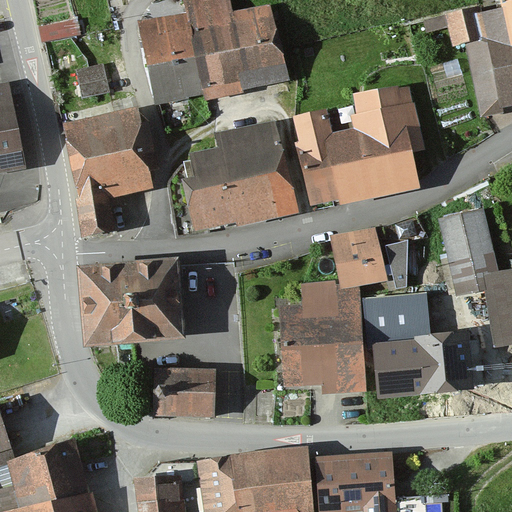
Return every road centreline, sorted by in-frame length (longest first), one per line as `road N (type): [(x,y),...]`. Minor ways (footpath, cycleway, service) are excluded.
road 1 (tertiary): [(62,253),(76,361),(99,400),(131,422),(209,435),(428,437),(511,429)]
road 2 (residential): [(157,248),(258,239),(413,200),(511,138)]
road 3 (residential): [(142,0),(129,39),(159,169),(157,248)]
road 4 (tertiary): [(18,0),(54,159),(61,237)]
